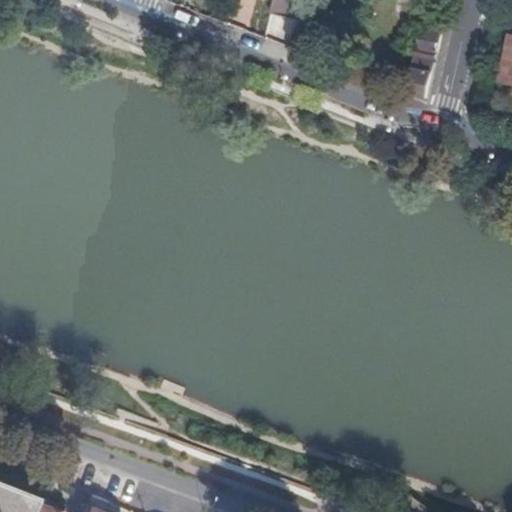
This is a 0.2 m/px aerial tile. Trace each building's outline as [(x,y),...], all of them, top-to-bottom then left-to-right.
[(276,0),(272,18),(288,22),(293,0),(276,0)] [(293,0),(288,22),(303,26),(309,0),(293,0)] [(423,33),(408,99),(428,102),(442,38),(423,33)] [(0,511),(32,511),(35,504),(0,490),(0,511)] [(105,511),(108,505),(91,498),(85,511),(105,511)]
